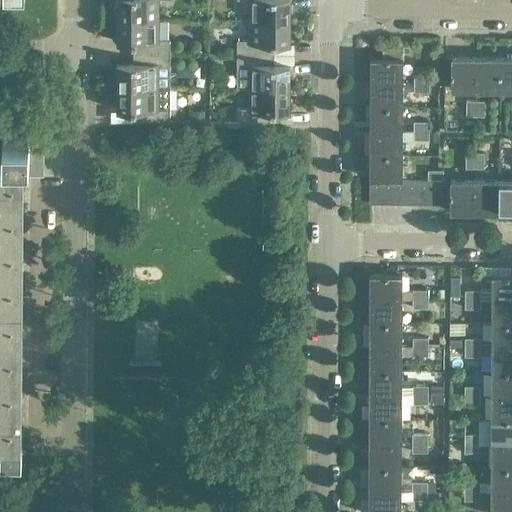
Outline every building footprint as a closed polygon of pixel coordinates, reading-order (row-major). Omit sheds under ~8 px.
[(114,19),(117,19),(158,20),(157,0),(116,0),(117,5),(114,7),(114,19)] [(248,0),(249,20),(290,20),(290,0),(248,0)] [(133,43),(133,54),(169,54),(169,40),(158,40),(158,20),(117,19),(117,43),(133,43)] [(237,40),(237,53),(274,53),(274,43),(290,43),(290,20),(249,20),(249,40),(237,40)] [(274,64),(274,53),(237,53),(237,88),(249,88),(249,87),(290,87),(290,64),(274,64)] [(169,54),(133,54),(133,64),(116,64),(116,87),(169,88),(169,54)] [(371,57),(370,82),(401,82),(401,57),(371,57)] [(451,88),(475,88),(476,57),(451,57),(451,88)] [(476,57),(475,88),(499,89),(500,57),(476,57)] [(499,89),(511,88),(511,57),(500,57),(499,89)] [(412,72),(412,82),(428,81),(428,72),(412,72)] [(412,82),(412,91),(428,91),(428,81),(412,82)] [(401,106),(401,82),(370,82),(370,106),(401,106)] [(169,88),(116,87),(116,111),(132,111),(132,122),(169,122),(169,88)] [(237,108),(237,122),(274,122),(274,111),(290,111),(290,87),(249,87),(249,88),(249,108),(237,108)] [(465,115),(474,115),(474,99),(465,99),(465,115)] [(483,99),(474,99),(474,115),(483,115),(483,99)] [(370,106),(370,130),(401,131),(401,106),(370,106)] [(204,111),(191,111),(191,121),(204,121),(204,111)] [(412,120),(412,130),(428,130),(427,120),(412,120)] [(401,155),(401,131),(370,130),(370,154),(401,155)] [(428,139),(428,130),(412,130),(412,139),(428,139)] [(1,157),(0,157),(0,449),(19,450),(19,436),(13,436),(13,175),(40,176),(41,136),(1,136),(1,157)] [(473,167),(474,152),(464,152),(464,167),(473,167)] [(483,152),(474,152),(473,167),(483,167),(483,152)] [(370,154),(369,179),(381,179),(393,179),(401,179),(401,155),(370,154)] [(427,170),(427,179),(441,179),(442,179),(442,170),(427,170)] [(369,179),(369,202),(381,202),(381,179),(369,179)] [(393,179),(381,179),(381,202),(393,202),(393,179)] [(393,202),(404,202),(404,179),(401,179),(393,179),(393,202)] [(404,202),(416,202),(416,179),(404,179),(404,202)] [(427,202),(427,179),(416,179),(416,202),(427,202)] [(441,179),(427,179),(427,202),(441,202),(441,179)] [(450,210),(474,210),(475,179),(450,179),(450,210)] [(498,211),(499,180),(475,179),(474,210),(498,211)] [(498,211),(511,210),(511,179),(499,180),(498,211)] [(369,298),(400,298),(400,273),(369,273),(369,298)] [(511,274),(491,274),(491,299),(511,298),(511,274)] [(459,295),(459,277),(451,277),(451,294),(459,295)] [(411,288),(411,297),(427,297),(427,288),(411,288)] [(464,289),(463,298),(479,298),(479,289),(464,289)] [(427,297),(411,297),(411,306),(427,306),(427,297)] [(369,298),(369,322),(400,322),(400,298),(369,298)] [(479,298),(463,298),(463,307),(479,307),(479,298)] [(491,323),(511,322),(511,298),(491,299),(491,323)] [(136,358),(159,358),(160,321),(137,320),(136,358)] [(368,346),(400,346),(400,322),(369,322),(368,346)] [(511,322),(491,323),(491,347),(511,346),(511,322)] [(426,346),(426,336),(411,336),(411,346),(426,346)] [(464,346),(479,346),(479,337),(464,337),(464,346)] [(411,346),(400,346),(368,346),(368,369),(400,369),(400,355),(411,355),(411,346)] [(426,346),(411,346),(411,355),(426,355),(426,346)] [(479,355),(479,346),(464,346),(464,355),(479,355)] [(491,370),(511,370),(511,346),(491,347),(491,370)] [(368,393),(400,393),(400,369),(368,369),(368,393)] [(511,370),(491,370),(491,394),(511,394),(511,370)] [(411,385),(411,394),(426,394),(426,384),(411,385)] [(463,385),(463,394),(479,394),(479,385),(463,385)] [(368,393),(368,417),(400,417),(400,393),(368,393)] [(426,394),(411,394),(411,403),(426,403),(426,394)] [(479,394),(463,394),(463,403),(479,403),(479,394)] [(491,418),(511,418),(511,394),(491,394),(491,418)] [(368,441),(399,441),(400,417),(368,417),(368,441)] [(491,442),(511,442),(511,418),(491,418),(491,433),(479,433),(478,442),(491,442)] [(410,442),(426,442),(426,433),(410,433),(410,442)] [(463,442),(478,442),(479,433),(463,433),(463,442)] [(368,441),(368,465),(399,465),(399,441),(368,441)] [(426,451),(426,442),(410,442),(410,451),(426,451)] [(478,442),(463,442),(463,451),(478,451),(478,442)] [(491,466),(511,466),(511,442),(491,442),(491,466)] [(368,465),(368,489),(399,489),(399,465),(368,465)] [(511,466),(491,466),(491,490),(511,490),(511,466)] [(410,481),(410,490),(425,490),(425,481),(410,481)] [(462,481),(462,490),(478,490),(478,481),(462,481)] [(399,511),(399,489),(368,489),(367,511),(399,511)] [(425,490),(410,490),(410,499),(425,499),(425,490)] [(478,490),(462,490),(462,499),(478,499),(478,490)] [(511,511),(511,490),(491,490),(490,511),(511,511)]
